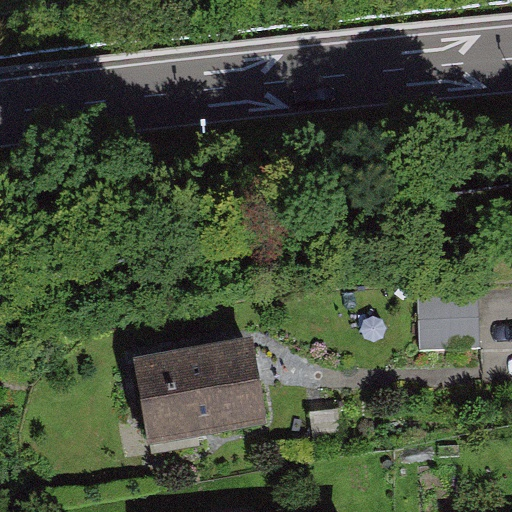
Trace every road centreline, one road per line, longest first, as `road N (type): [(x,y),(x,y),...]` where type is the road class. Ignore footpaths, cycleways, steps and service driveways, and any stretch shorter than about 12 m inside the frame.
road 1 (motorway): [(39,111),(511,47)]
road 2 (motorway): [(39,111),(511,79)]
